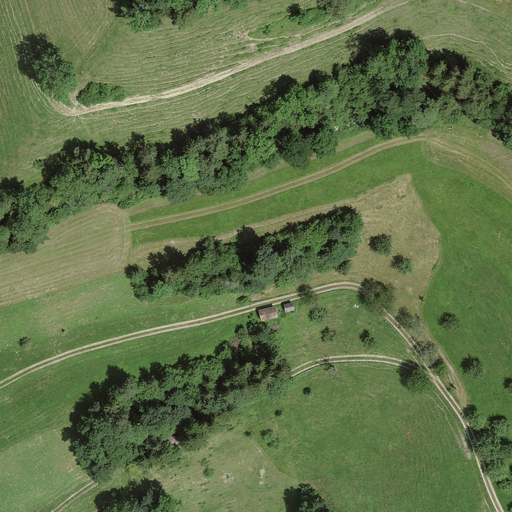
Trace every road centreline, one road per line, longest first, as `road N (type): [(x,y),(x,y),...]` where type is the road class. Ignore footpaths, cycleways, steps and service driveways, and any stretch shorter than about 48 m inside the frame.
road 1 (track): [(0,385),(104,343),(354,285),(408,339),(460,417),(500,511)]
road 2 (track): [(23,0),(49,89),(57,104),(76,112),(205,82),(404,0)]
road 3 (track): [(59,511),(124,463),(325,360),(405,364),(437,383)]
